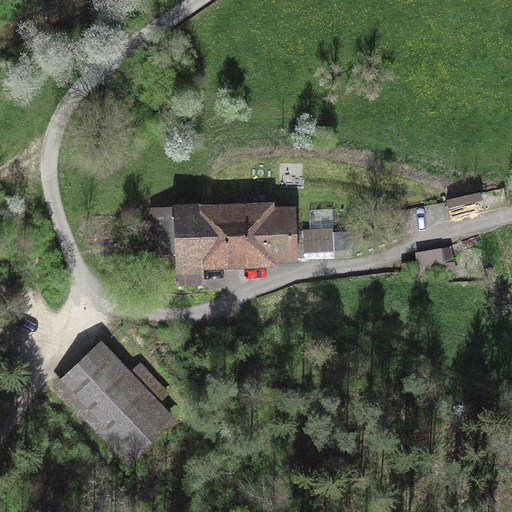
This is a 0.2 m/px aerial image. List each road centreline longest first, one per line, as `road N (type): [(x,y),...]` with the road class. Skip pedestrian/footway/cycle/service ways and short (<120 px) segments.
road 1 (unclassified): [(195,0),(91,73),(67,102),(46,163),(54,212),(89,293),(136,312)]
road 2 (unclassified): [(511,214),(381,260),(293,274),(231,304),(136,312)]
